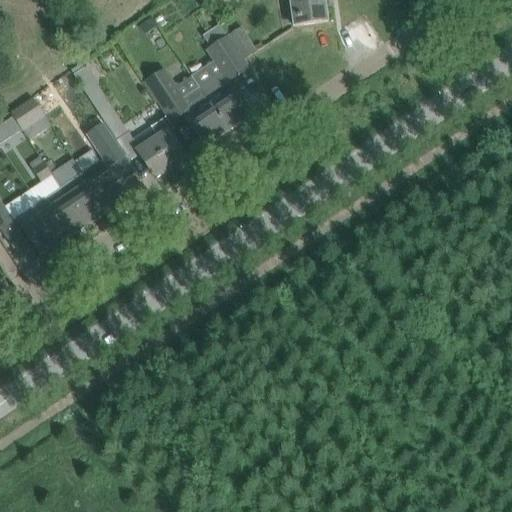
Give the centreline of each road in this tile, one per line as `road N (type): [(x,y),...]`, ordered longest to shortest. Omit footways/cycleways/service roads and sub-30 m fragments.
road 1 (secondary): [(511,60),(0,403)]
road 2 (residential): [(0,324),(139,238),(468,0)]
road 3 (track): [(76,397),(196,511)]
